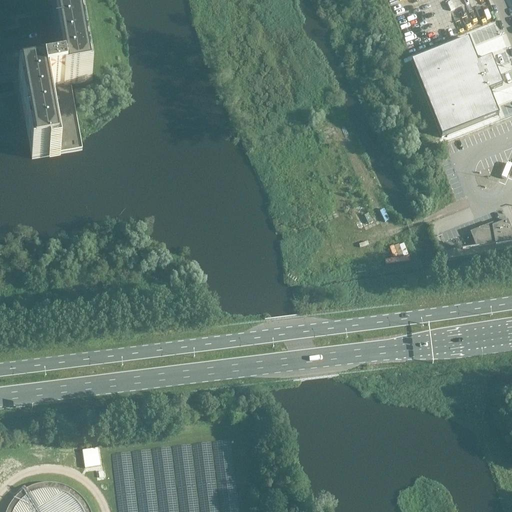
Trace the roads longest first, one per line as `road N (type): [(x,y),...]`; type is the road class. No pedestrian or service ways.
road 1 (primary): [(0,397),(511,331)]
road 2 (primary): [(511,303),(0,365)]
